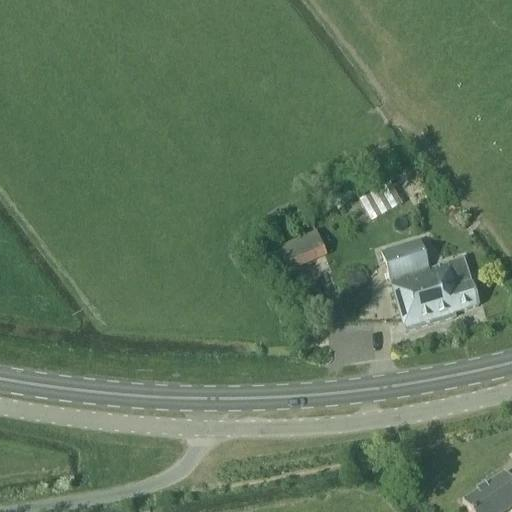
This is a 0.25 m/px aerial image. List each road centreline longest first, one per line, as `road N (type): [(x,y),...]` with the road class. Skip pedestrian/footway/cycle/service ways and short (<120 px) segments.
road 1 (unclassified): [(202,428),(388,418),(511,390)]
road 2 (primary): [(204,398),(365,389),(511,362)]
road 3 (unclassified): [(202,428),(189,462),(152,485),(5,511)]
road 4 (primary): [(0,378),(204,398)]
road 5 (unclassified): [(0,405),(202,428)]
